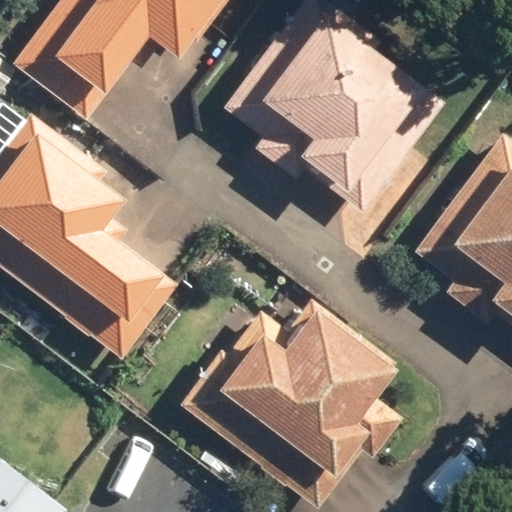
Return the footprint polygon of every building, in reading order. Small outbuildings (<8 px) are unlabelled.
[(49,0),(4,58),(80,116),(145,32),(174,54),(215,0),(49,0)] [(324,0),(292,0),(213,103),(253,133),(246,143),(288,175),(297,163),(354,207),(439,97),(369,43),(374,37),(324,0)] [(25,109),(0,141),(0,268),(114,354),(170,280),(95,223),(116,195),(92,177),(100,166),(25,109)] [(511,140),(496,128),(407,247),(446,277),(439,287),(481,319),(489,308),(511,325),(511,140)] [(209,341),(167,393),(311,506),(358,447),(368,455),(400,414),(368,390),(392,360),(304,290),(278,324),(254,305),(219,349),(209,341)] [(0,511),(50,511),(108,437),(29,378),(0,416),(0,511)]
